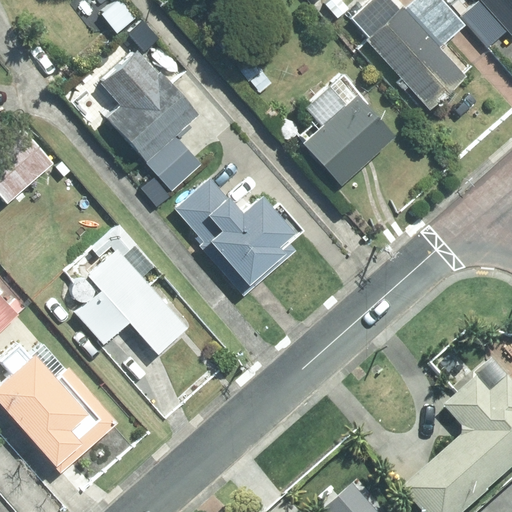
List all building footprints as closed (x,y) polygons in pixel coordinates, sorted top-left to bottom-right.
[(371,0),(350,19),(367,37),(364,40),(400,79),(396,83),(420,110),(425,106),(429,111),(465,77),(438,48),(462,25),(439,0),(413,0),(403,10),(401,7),(399,10),(389,0),(371,0)] [(511,0),(476,0),(474,2),(472,0),(462,0),(460,3),(457,0),(451,6),(486,47),(506,31),(511,38),(511,0)] [(100,15),(115,33),(130,20),(115,2),(100,15)] [(120,106),(106,117),(168,191),(200,164),(175,135),(199,115),(163,71),(158,75),(138,52),(101,82),(120,106)] [(252,61),(239,72),(247,82),(261,71),(252,61)] [(260,81),(252,88),(256,93),(264,87),(260,81)] [(304,141),(300,144),(338,186),(393,136),(355,95),(353,96),(346,89),(337,97),(327,86),(303,108),(315,121),(299,136),(304,141)] [(18,126),(0,141),(0,196),(6,203),(51,164),(18,126)] [(54,167),(62,176),(68,171),(60,162),(54,167)] [(56,187),(78,212),(89,203),(68,177),(56,187)] [(202,242),(198,246),(242,296),(293,251),(287,244),(301,231),(277,203),(270,210),(259,197),(240,215),(208,179),(173,210),(202,242)] [(86,278),(99,293),(74,314),(102,345),(127,322),(157,355),(186,330),(121,256),(135,243),(118,224),(89,248),(97,257),(108,246),(114,252),(86,278)] [(0,329),(30,299),(4,273),(0,276),(0,329)] [(0,362),(11,374),(0,383),(0,406),(60,473),(117,423),(68,368),(64,371),(53,359),(43,368),(32,355),(29,358),(18,346),(0,361),(0,362)] [(511,468),(511,387),(506,381),(488,396),(475,381),(442,410),(460,430),(461,440),(401,492),(418,511),(465,511),(485,494),(484,493),(511,468)]
